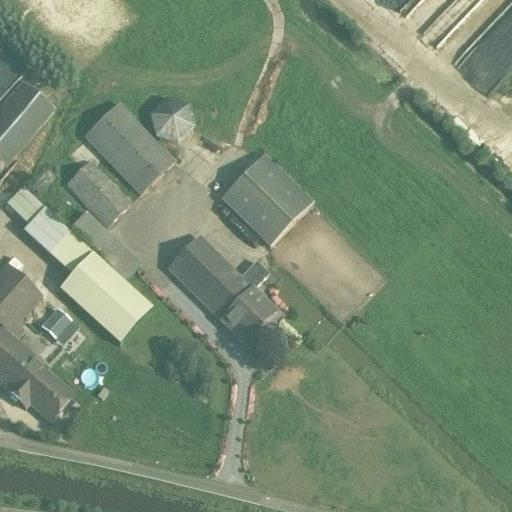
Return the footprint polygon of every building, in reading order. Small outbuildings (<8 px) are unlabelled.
[(55,114),(22,85),(0,109),(0,166),(5,171),(55,114)] [(139,198),(172,166),(117,108),(84,139),(139,198)] [(270,250),(312,206),(263,159),(221,203),(270,250)] [(65,188),(106,230),(130,207),(90,165),(65,188)] [(44,212),(22,191),(5,210),(28,230),(23,236),(72,280),(59,294),(119,349),(151,312),(44,212)] [(168,272),(221,324),(220,325),(244,348),(276,315),(253,293),(268,278),(256,266),(240,281),(199,241),(168,272)] [(29,408),(50,427),(74,400),(45,375),(48,372),(15,343),(24,333),(18,327),(43,299),(6,267),(0,273),(0,329),(1,331),(0,332),(0,387),(5,392),(4,394),(25,413),(29,408)]
